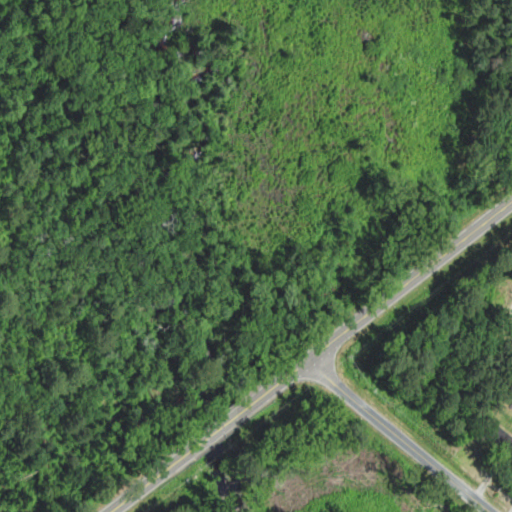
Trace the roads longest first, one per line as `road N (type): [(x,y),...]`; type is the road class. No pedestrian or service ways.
road 1 (secondary): [(239,410),(511,200)]
road 2 (residential): [(490,511),(308,358)]
